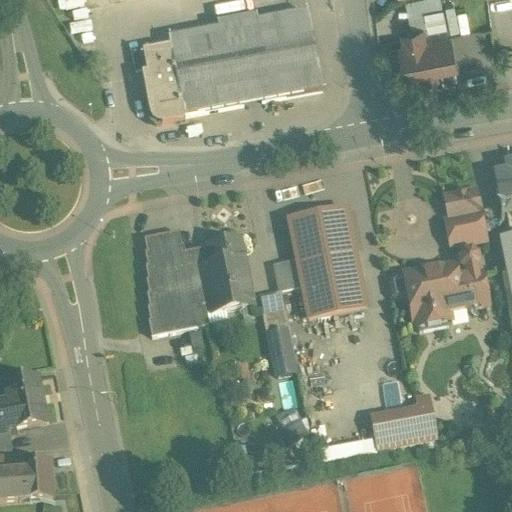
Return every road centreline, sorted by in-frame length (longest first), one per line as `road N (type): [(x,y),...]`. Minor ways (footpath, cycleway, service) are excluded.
road 1 (tertiary): [(96,175),(240,160),(373,131)]
road 2 (residential): [(114,511),(72,300),(52,244)]
road 3 (tertiary): [(373,131),(511,105)]
road 4 (unclassified): [(373,131),(355,0)]
